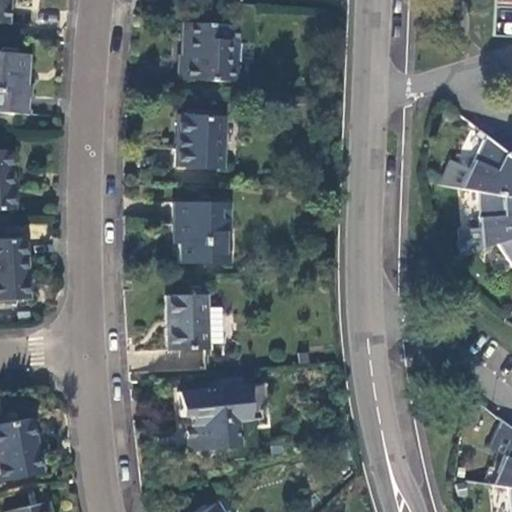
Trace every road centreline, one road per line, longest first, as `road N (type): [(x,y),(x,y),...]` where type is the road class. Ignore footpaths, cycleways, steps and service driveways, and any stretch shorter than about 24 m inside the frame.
road 1 (unclassified): [(95,0),(88,349)]
road 2 (residential): [(362,320),(370,90)]
road 3 (residential): [(403,511),(362,320)]
road 4 (residential): [(362,320),(403,323),(511,409)]
road 5 (unclassified): [(88,349),(106,511)]
